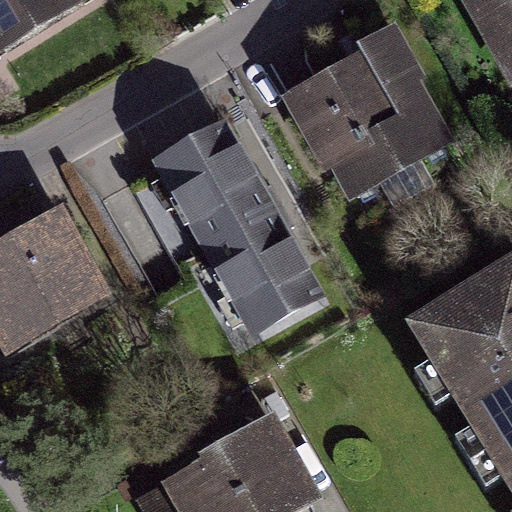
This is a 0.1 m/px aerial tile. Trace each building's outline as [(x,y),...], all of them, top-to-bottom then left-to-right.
[(0,0),(0,44),(76,0),(0,0)] [(511,0),(473,0),(511,67),(511,0)] [(390,43),(295,97),(353,197),(447,143),(390,43)] [(220,125),(129,177),(178,263),(204,249),(252,333),(318,296),(220,125)] [(53,217),(0,247),(0,333),(10,351),(101,298),(53,217)] [(511,260),(416,316),(511,480),(511,260)] [(287,511),(312,498),(268,423),(156,488),(170,511),(287,511)]
